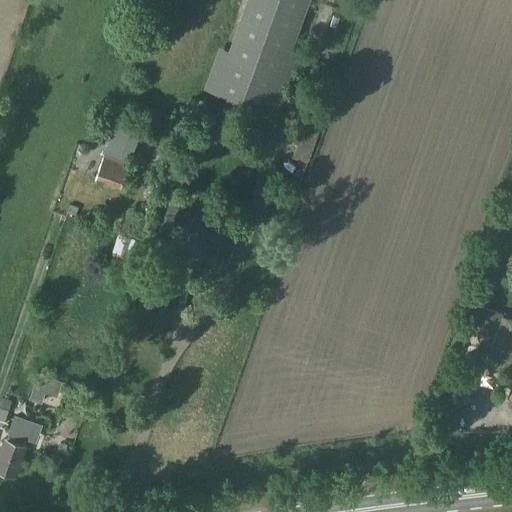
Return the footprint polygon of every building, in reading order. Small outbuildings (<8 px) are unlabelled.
[(279,85),(309,0),(248,0),(223,72),(212,68),(205,88),(279,115),(289,89),(279,85)] [(106,148),(105,153),(96,178),(121,188),(130,163),(138,142),(138,143),(144,127),(117,118),(119,114),(107,109),(100,129),(111,133),(105,148),(106,148)] [(177,136),(157,129),(150,149),(170,156),(177,136)] [(155,227),(171,233),(184,194),(167,188),(155,227)] [(187,232),(191,233),(181,262),(201,268),(216,222),(218,223),(223,208),(219,206),(213,221),(193,215),(187,232)] [(145,240),(154,217),(130,208),(125,222),(120,220),(117,230),(145,240)] [(201,268),(212,272),(213,271),(225,275),(240,230),(218,223),(216,222),(201,268)] [(148,242),(119,233),(113,251),(141,261),(148,242)] [(145,255),(132,293),(152,300),(165,262),(145,255)] [(489,356),(511,364),(511,387),(509,395),(511,396),(511,317),(503,314),(504,314),(482,305),(473,333),(481,336),(485,324),(498,329),(489,356)] [(38,375),(30,399),(42,403),(50,379),(38,375)] [(8,438),(0,459),(0,468),(16,474),(26,445),(25,444),(34,421),(17,414),(8,438)]
